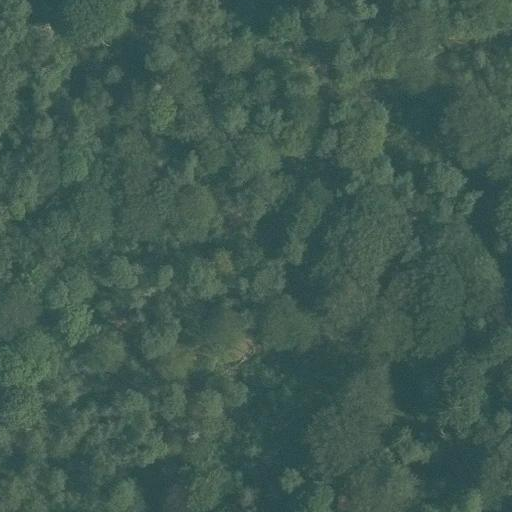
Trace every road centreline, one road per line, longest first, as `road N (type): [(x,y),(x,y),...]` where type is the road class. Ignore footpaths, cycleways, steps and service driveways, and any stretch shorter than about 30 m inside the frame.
road 1 (track): [(230,123),(511,262)]
road 2 (track): [(230,123),(103,245),(0,308)]
road 3 (track): [(0,150),(72,0)]
